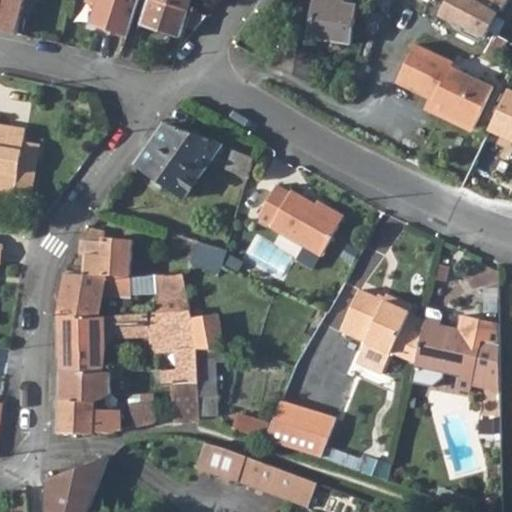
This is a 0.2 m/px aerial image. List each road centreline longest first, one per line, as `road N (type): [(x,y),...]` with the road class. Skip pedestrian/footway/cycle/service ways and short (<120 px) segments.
road 1 (residential): [(164,94),(58,245),(45,277),(37,434),(27,459)]
road 2 (residential): [(192,66),(434,200),(511,233)]
road 3 (residential): [(0,49),(127,77),(164,94)]
